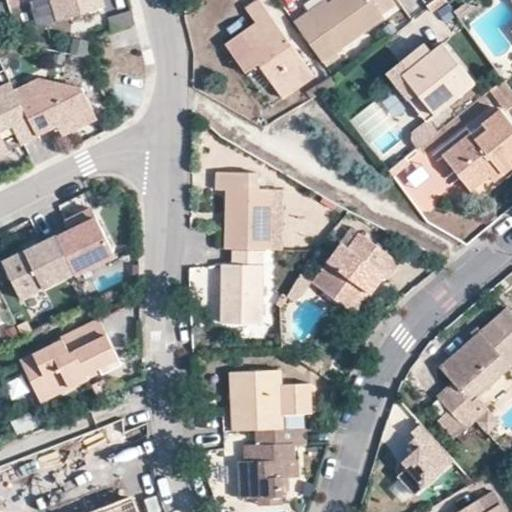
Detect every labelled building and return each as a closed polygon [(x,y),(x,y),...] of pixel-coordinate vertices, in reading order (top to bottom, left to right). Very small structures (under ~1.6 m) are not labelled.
[(105,0),(53,0),(60,19),(107,5),(105,0)] [(315,76),(261,0),(255,0),(246,8),(256,22),(226,44),(246,72),(260,64),(284,98),(315,76)] [(326,0),(321,0),(295,19),(325,62),(344,48),(386,18),(372,0),(332,0),(329,3),(326,0)] [(403,6),(398,0),(372,0),(386,18),(403,6)] [(131,12),(109,17),(112,32),(134,27),(131,12)] [(401,63),(408,72),(431,51),(425,42),(401,63)] [(431,51),(408,72),(404,75),(436,115),(475,83),(443,42),(431,51)] [(325,62),(333,73),(351,60),(344,48),(325,62)] [(101,113),(84,83),(40,78),(17,89),(40,136),(63,123),(68,133),(101,113)] [(509,111),(511,108),(511,89),(504,78),(492,88),(509,111)] [(14,83),(0,89),(0,141),(2,141),(0,136),(0,126),(14,120),(26,143),(40,136),(17,89),(14,83)] [(473,190),(490,176),(500,168),(505,175),(511,169),(511,122),(500,108),(483,122),(488,128),(476,138),(470,132),(443,155),(473,190)] [(0,136),(2,141),(0,141),(0,155),(26,143),(14,120),(0,126),(0,136)] [(430,121),(408,135),(418,149),(439,135),(430,121)] [(419,190),(431,167),(417,158),(404,181),(419,190)] [(500,168),(490,176),(495,182),(505,175),(500,168)] [(272,249),(272,190),(258,190),(257,172),(217,171),(217,189),(226,190),(225,248),(232,248),(265,249),(272,249)] [(272,249),(284,249),(283,189),(272,190),(272,249)] [(72,231),(59,237),(76,271),(77,273),(115,254),(92,208),(67,221),(72,231)] [(57,233),(4,259),(23,297),(76,271),(59,237),(57,233)] [(314,282),(314,283),(352,311),(367,291),(373,295),(388,276),(391,278),(402,263),(361,233),(350,249),(342,244),(314,282)] [(265,249),(232,248),(232,265),(222,265),(222,322),(264,322),(265,249)] [(192,293),(211,293),(212,272),(192,271),(192,293)] [(302,274),(287,298),(294,304),(314,283),(302,274)] [(367,291),(352,311),(357,314),(373,295),(367,291)] [(479,414),(468,401),(460,391),(496,359),(506,369),(511,363),(511,312),(509,309),(441,367),(452,383),(437,395),(449,409),(464,427),(479,414)] [(118,359),(98,319),(62,335),(63,339),(21,360),(42,403),(90,380),(87,374),(118,359)] [(24,335),(19,325),(9,329),(15,340),(24,335)] [(460,391),(468,401),(506,369),(496,359),(460,391)] [(255,429),(273,427),(273,414),(301,413),(300,384),(271,384),(270,369),(221,372),(224,431),(255,429)] [(489,405),(479,414),(488,425),(498,415),(489,405)] [(464,427),(449,409),(440,416),(455,434),(464,427)] [(413,493),(453,458),(420,421),(410,430),(414,435),(406,442),(413,449),(401,460),(406,465),(396,474),(413,493)] [(296,460),(294,426),(273,427),(255,429),(256,447),(253,447),(253,462),(238,462),(240,497),(258,496),(282,495),(285,495),(284,477),(291,477),(291,460),(296,460)] [(504,511),(491,490),(453,511),(504,511)] [(139,511),(133,494),(88,511),(139,511)] [(282,504),(282,495),(258,496),(258,505),(282,504)]
